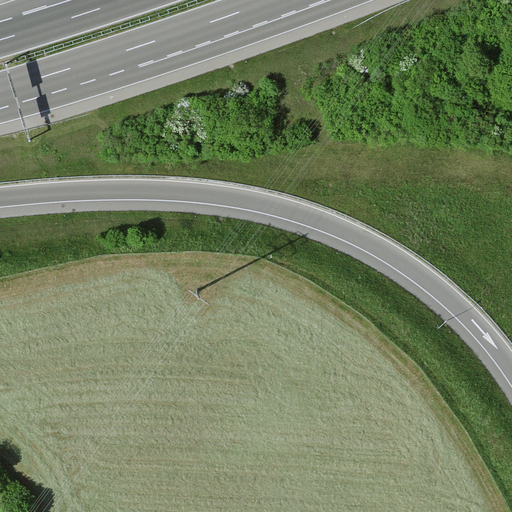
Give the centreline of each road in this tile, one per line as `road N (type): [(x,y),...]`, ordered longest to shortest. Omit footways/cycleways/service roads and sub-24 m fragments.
road 1 (motorway): [(0,198),(139,190),(288,210),(347,232),(421,276),(511,371)]
road 2 (motorway): [(0,89),(272,0)]
road 3 (motorway): [(124,0),(0,39)]
